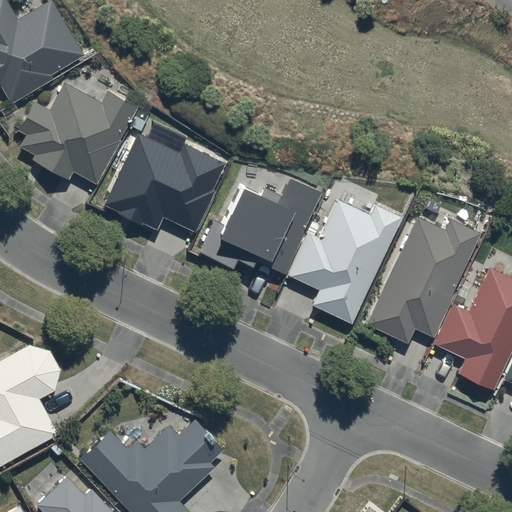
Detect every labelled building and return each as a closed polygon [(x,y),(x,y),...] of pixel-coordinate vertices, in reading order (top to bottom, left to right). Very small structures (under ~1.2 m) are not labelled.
[(4,0),(0,0),(0,87),(9,104),(52,78),(49,73),(83,53),(51,0),(47,0),(16,19),(4,0)] [(135,108),(107,92),(100,103),(63,82),(48,109),(32,100),(15,129),(24,134),(17,146),(31,155),(30,158),(67,179),(71,171),(94,184),(120,139),(118,138),(135,108)] [(223,163),(183,143),(178,152),(136,132),(136,133),(102,204),(155,230),(162,216),(193,231),(213,190),(210,189),(223,163)] [(280,272),(316,191),(287,178),(279,195),(262,188),(258,195),(238,186),(221,224),(212,219),(197,252),(230,267),(234,259),(251,266),(253,260),(280,272)] [(334,198),(316,236),(305,231),(284,275),(314,290),(308,303),(348,322),(398,216),(371,203),(367,213),(334,198)] [(414,215),(413,217),(363,324),(404,343),(411,328),(430,337),(478,232),(446,218),(441,227),(414,215)] [(490,390),(511,340),(511,271),(509,271),(507,277),(485,267),(465,311),(449,304),(431,344),(461,358),(454,373),(490,390)] [(0,464),(56,433),(38,399),(53,391),(59,369),(48,350),(28,343),(0,358),(0,464)] [(511,355),(501,379),(511,383),(511,355)] [(109,429),(78,458),(129,511),(189,511),(178,500),(215,467),(209,461),(222,449),(194,419),(178,434),(169,425),(144,448),(135,439),(126,448),(109,429)] [(111,511),(89,488),(81,494),(65,477),(36,504),(43,511),(111,511)]
